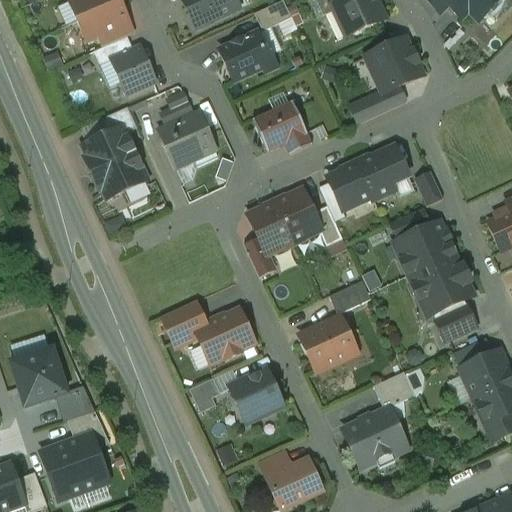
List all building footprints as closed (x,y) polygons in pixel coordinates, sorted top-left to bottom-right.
[(75,0),(67,4),(77,25),(120,5),(117,0),(75,0)] [(180,0),(195,32),(239,11),(233,0),(180,0)] [(313,0),(323,19),(334,14),(331,8),(348,0),(313,0)] [(348,0),(331,8),(334,14),(346,41),(386,22),(378,5),(375,6),(371,0),(348,0)] [(422,0),(439,16),(447,9),(460,22),(468,14),(479,25),(502,0),(422,0)] [(283,4),(254,17),(262,35),(291,22),(283,4)] [(120,5),(77,25),(86,46),(98,40),(111,34),(129,26),(120,5)] [(129,26),(111,34),(116,45),(127,41),(134,37),(129,26)] [(111,34),(98,40),(102,51),(116,45),(111,34)] [(257,36),(219,53),(234,85),(263,72),(265,77),(277,71),(271,58),(268,60),(257,36)] [(102,51),(94,55),(100,69),(110,65),(110,64),(133,54),(127,41),(102,51)] [(405,42),(365,61),(382,97),(383,98),(398,91),(422,80),(416,67),(417,66),(412,55),(411,55),(405,42)] [(133,54),(110,64),(110,65),(126,99),(156,86),(140,51),(133,54)] [(382,97),(365,105),(373,121),(405,106),(398,91),(383,98),(382,97)] [(292,106),(252,124),(267,157),(284,149),(307,138),(292,106)] [(127,112),(101,123),(108,138),(122,131),(125,137),(136,132),(127,112)] [(199,116),(157,135),(174,172),(216,153),(199,116)] [(108,138),(82,150),(87,160),(84,161),(99,193),(102,192),(107,202),(146,184),(125,137),(122,131),(108,138)] [(307,138),(284,149),(289,160),(312,149),(307,138)] [(394,151),(356,168),(371,201),(370,201),(372,204),(393,194),(390,188),(408,180),(394,151)] [(356,168),(327,182),(342,214),(370,201),(371,201),(356,168)] [(442,203),(431,178),(417,185),(428,210),(442,203)] [(302,194),(274,206),(293,246),(319,234),(320,234),(312,217),(302,194)] [(274,206),(247,219),(258,242),(266,259),(267,258),(293,246),(274,206)] [(508,210),(499,215),(501,220),(488,226),(501,254),(511,248),(511,206),(507,209),(508,210)] [(342,243),(327,210),(312,217),(320,234),(319,234),(326,250),(342,243)] [(422,213),(390,228),(398,246),(402,244),(401,243),(429,230),(422,213)] [(429,230),(401,243),(402,244),(408,257),(398,261),(420,308),(429,304),(435,316),(436,317),(464,304),(474,300),(467,286),(470,285),(469,283),(466,285),(460,273),(464,271),(463,270),(460,271),(439,225),(429,230)] [(266,259),(258,242),(243,249),(259,281),(274,274),(267,258),(266,259)] [(371,293),(384,288),(379,276),(366,281),(371,293)] [(361,285),(329,300),(337,318),(370,303),(361,285)] [(464,304),(436,317),(435,316),(432,318),(444,345),(476,330),(464,304)] [(194,305),(161,320),(176,351),(198,341),(194,334),(205,329),(194,305)] [(205,329),(194,334),(198,341),(210,368),(225,361),(225,363),(239,357),(238,355),(254,348),(238,314),(205,329)] [(324,327),(314,332),(315,334),(299,341),(307,358),(309,357),(317,374),(328,368),(329,371),(344,364),(343,362),(354,356),(347,340),(349,339),(341,322),(325,329),(324,327)] [(484,343),(452,358),(459,373),(491,357),(484,343)] [(55,349),(9,364),(24,412),(70,397),(55,349)] [(491,357),(459,373),(472,401),(511,382),(499,354),(491,357)] [(266,374),(229,390),(246,427),(282,410),(266,374)] [(403,376),(373,390),(383,414),(386,413),(414,399),(403,376)] [(511,382),(472,401),(485,430),(511,418),(511,382)] [(212,383),(189,393),(200,417),(215,409),(212,402),(220,398),(212,383)] [(383,414),(342,433),(353,456),(355,455),(363,471),(390,459),(391,461),(407,453),(400,437),(398,438),(386,413),(383,414)] [(511,418),(485,430),(492,445),(511,435),(511,418)] [(91,433),(34,454),(55,508),(112,487),(91,433)] [(234,447),(219,451),(223,467),(238,464),(234,447)] [(307,463),(266,482),(280,511),(284,511),(322,495),(307,463)] [(13,469),(0,472),(0,511),(12,511),(25,508),(26,507),(18,484),(13,469)] [(34,478),(18,484),(26,507),(25,508),(26,511),(43,511),(46,511),(34,478)] [(511,511),(511,499),(511,498),(482,511),(511,511)]
